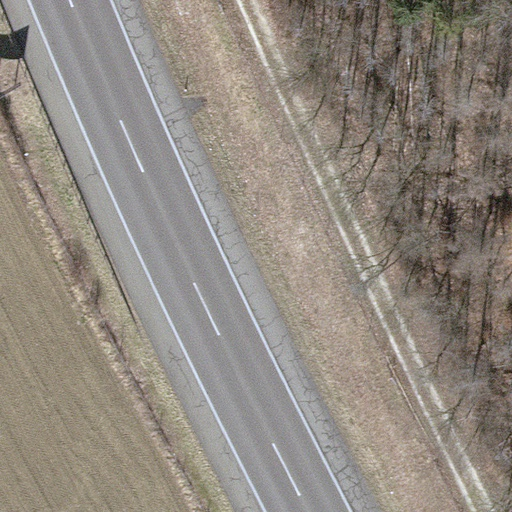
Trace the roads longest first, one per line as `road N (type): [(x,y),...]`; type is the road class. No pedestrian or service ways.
road 1 (track): [(497,511),(240,0)]
road 2 (trunk): [(69,0),(247,402),(308,511)]
